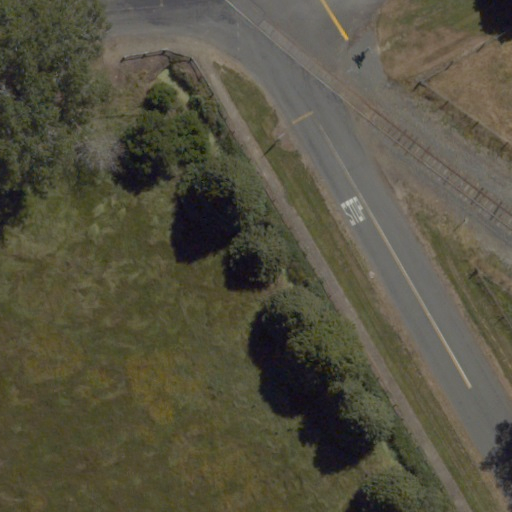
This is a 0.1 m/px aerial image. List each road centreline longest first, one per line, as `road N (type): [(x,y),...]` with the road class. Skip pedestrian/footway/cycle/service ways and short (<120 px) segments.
road 1 (residential): [(240,2),(511,457)]
road 2 (residential): [(0,18),(240,2)]
